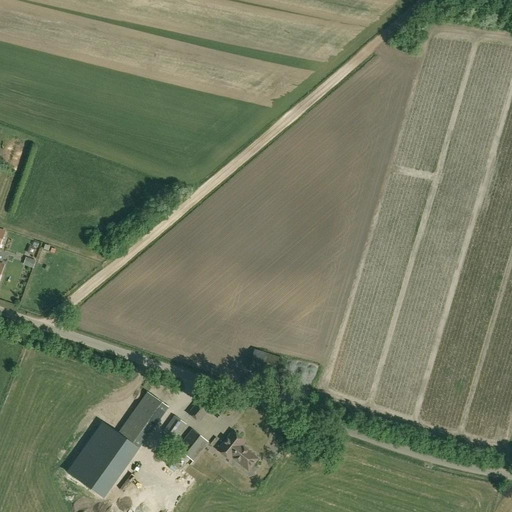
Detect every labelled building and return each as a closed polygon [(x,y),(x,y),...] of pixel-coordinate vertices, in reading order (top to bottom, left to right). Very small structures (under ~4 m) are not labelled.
[(7,252),(10,241),(3,239),(0,250),(7,252)] [(36,261),(26,257),(23,265),(33,269),(36,261)] [(283,358),(256,349),(249,368),(276,378),(283,358)] [(147,394),(120,436),(140,449),(167,407),(147,394)] [(210,407),(200,400),(189,414),(193,417),(199,422),(210,407)] [(188,425),(174,416),(163,433),(177,442),(181,436),(188,425)] [(193,461),(208,442),(192,430),(177,449),(193,461)] [(218,450),(226,456),(230,460),(232,458),(248,471),(258,459),(242,446),(245,442),(233,432),(218,450)]
